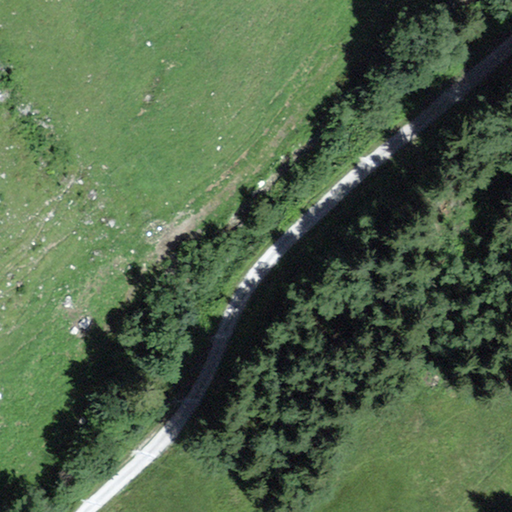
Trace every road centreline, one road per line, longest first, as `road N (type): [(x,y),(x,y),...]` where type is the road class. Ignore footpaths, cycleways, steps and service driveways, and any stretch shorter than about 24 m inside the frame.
road 1 (track): [(414,0),(144,273),(45,462),(0,502)]
road 2 (track): [(84,511),(172,434),(208,388),(248,288),(288,243),(511,56)]
